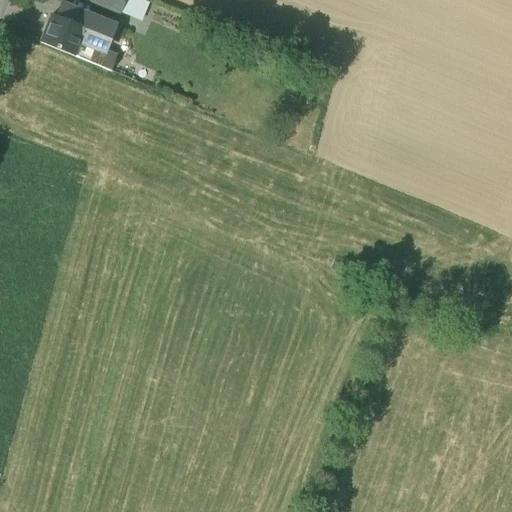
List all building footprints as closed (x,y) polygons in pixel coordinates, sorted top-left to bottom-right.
[(123,0),(88,0),(87,4),(118,16),(123,0)] [(114,28),(62,7),(57,19),(84,30),(109,40),(114,28)] [(57,19),(51,16),(40,44),(74,57),(79,43),(84,30),(57,19)] [(109,40),(84,30),(79,43),(94,49),(104,53),(109,40)] [(94,49),(79,43),(74,57),(88,63),(94,49)] [(104,53),(94,49),(88,63),(110,72),(116,58),(104,53)]
